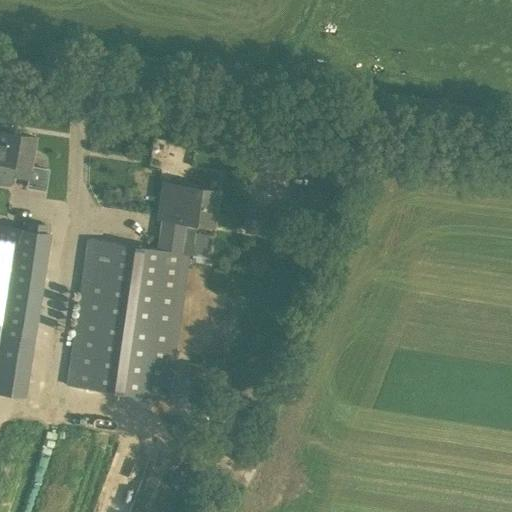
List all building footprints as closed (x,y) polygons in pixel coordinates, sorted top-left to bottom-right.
[(0,131),(0,184),(13,187),(16,164),(30,166),(34,137),(0,131)] [(259,160),(258,185),(301,187),(302,161),(259,160)] [(162,216),(156,248),(182,252),(187,220),(212,224),(217,191),(164,184),(160,216),(162,216)] [(276,213),(272,235),(287,237),(290,215),(276,213)] [(0,339),(33,344),(50,233),(0,224),(0,339)] [(182,252),(156,248),(87,238),(67,384),(168,399),(190,253),(182,252)] [(227,384),(229,369),(189,363),(187,377),(227,384)]
